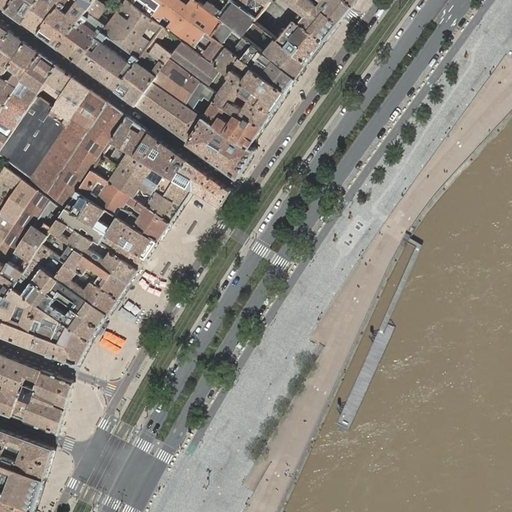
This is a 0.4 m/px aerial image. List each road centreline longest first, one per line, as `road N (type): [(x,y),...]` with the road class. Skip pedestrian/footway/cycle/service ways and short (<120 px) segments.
road 1 (secondary): [(150,484),(307,221),(466,0)]
road 2 (secondary): [(435,0),(284,210),(128,473)]
road 3 (residential): [(245,190),(0,13)]
road 4 (residential): [(120,390),(245,190)]
road 5 (residential): [(245,190),(363,22)]
road 6 (residential): [(120,390),(0,343)]
